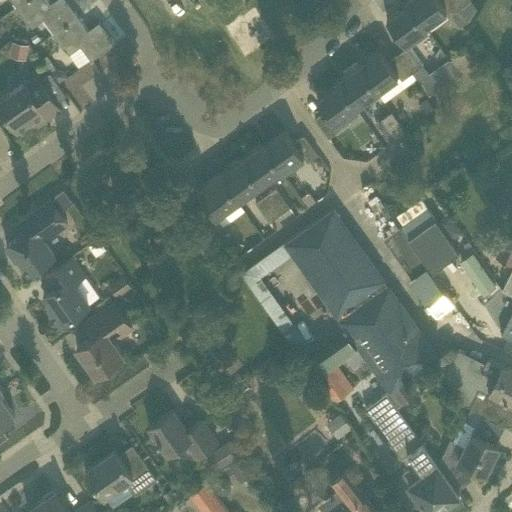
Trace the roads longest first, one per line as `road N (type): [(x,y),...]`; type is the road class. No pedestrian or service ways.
road 1 (residential): [(151,87),(188,136),(208,145),(277,96),(360,19),(366,0)]
road 2 (residential): [(0,189),(151,87)]
road 3 (residential): [(84,421),(0,309)]
